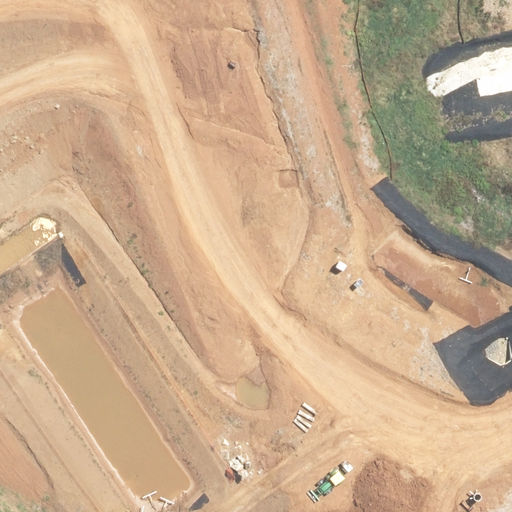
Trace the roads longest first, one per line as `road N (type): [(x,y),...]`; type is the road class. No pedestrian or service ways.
road 1 (residential): [(511,463),(493,476),(422,486),(320,443),(277,397),(194,205)]
road 2 (residential): [(194,205),(107,0)]
road 3 (residential): [(0,271),(194,205)]
